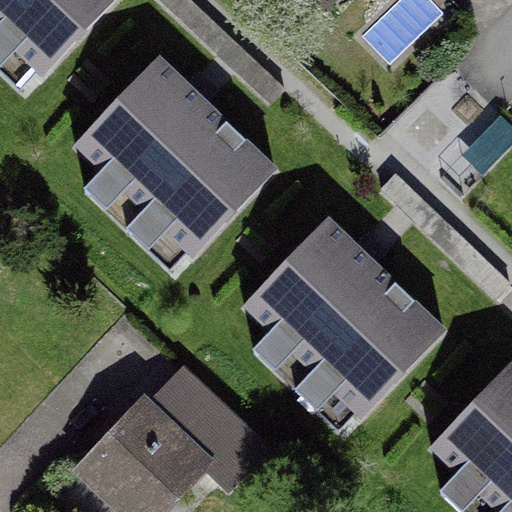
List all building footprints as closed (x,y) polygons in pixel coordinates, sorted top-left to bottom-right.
[(115,0),(0,0),(0,37),(42,77),(115,0)] [(159,60),(76,147),(192,258),(275,171),(159,60)] [(328,221),(246,309),(362,419),(444,332),(328,221)] [(511,511),(511,365),(432,449),(498,511),(511,511)] [(129,426),(127,424),(85,473),(125,511),(153,511),(167,498),(172,503),(204,470),(227,493),(267,451),(183,370),(129,426)]
